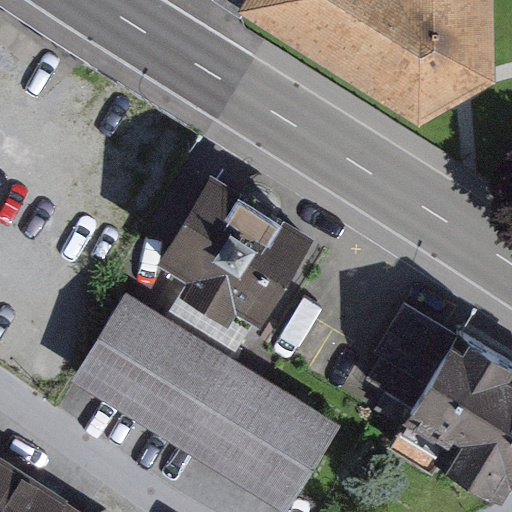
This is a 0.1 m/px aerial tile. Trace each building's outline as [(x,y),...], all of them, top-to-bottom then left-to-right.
[(230,0),(243,9),(417,119),(498,72),(498,0),(230,0)] [(328,229),(229,149),(159,236),(258,316),(328,229)] [(349,417),(139,286),(89,365),(299,496),(349,417)] [(511,348),(464,317),(402,413),(507,480),(511,473),(511,348)] [(31,446),(0,427),(0,511),(111,511),(23,459),(31,446)]
